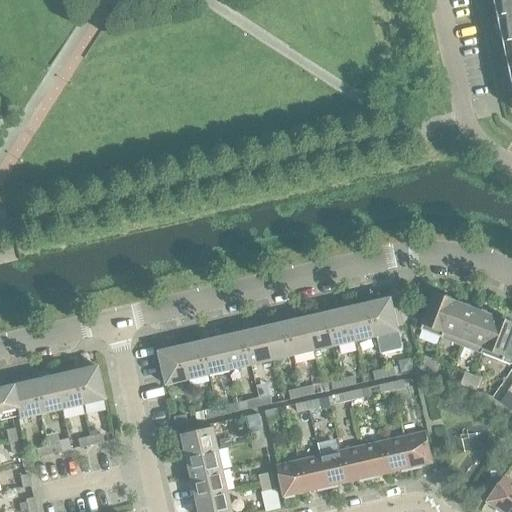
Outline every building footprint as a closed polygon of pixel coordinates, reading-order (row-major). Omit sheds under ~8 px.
[(511,0),(494,0),(511,82),(511,0)] [(420,329),(441,337),(455,301),(434,293),(425,317),(422,324),(420,329)] [(391,297),(369,302),(377,336),(376,337),(380,354),(403,348),(398,326),(403,325),(399,306),(393,307),(391,297)] [(441,337),(461,345),(475,309),(455,301),(441,337)] [(356,341),(376,337),(377,336),(369,302),(348,307),(356,341)] [(327,312),(335,346),(356,341),(348,307),(327,312)] [(461,345),(481,353),(495,317),(475,309),(461,345)] [(306,317),(314,351),(335,346),(327,312),(306,317)] [(415,313),(412,321),(422,324),(425,317),(415,313)] [(285,322),(293,356),(314,351),(306,317),(285,322)] [(511,323),(495,317),(481,353),(502,361),(511,365),(511,363),(511,336),(511,337),(511,335),(511,323)] [(264,327),(272,361),(293,356),(285,322),(264,327)] [(243,332),(250,366),(272,361),(264,327),(243,332)] [(222,336),(229,370),(250,366),(243,332),(222,336)] [(200,341),(208,375),(229,370),(222,336),(200,341)] [(179,346),(187,380),(208,375),(200,341),(179,346)] [(166,385),(187,380),(179,346),(158,351),(166,385)] [(425,356),(420,369),(428,372),(433,359),(425,356)] [(410,358),(399,361),(401,373),(413,370),(410,358)] [(441,362),(433,359),(428,372),(436,375),(441,362)] [(74,370),(82,404),(103,399),(95,366),(74,370)] [(385,369),(386,377),(400,374),(398,366),(385,369)] [(375,380),(386,377),(385,369),(373,372),(375,380)] [(53,375),(60,409),(82,404),(74,370),(53,375)] [(460,384),(468,388),(473,375),(465,372),(460,384)] [(31,380),(39,414),(60,409),(53,375),(31,380)] [(473,375),(468,388),(476,391),(481,378),(473,375)] [(354,376),(342,379),(344,387),(356,384),(354,376)] [(344,387),(342,379),(331,381),(333,390),(344,387)] [(393,390),(405,388),(403,379),(391,382),(393,390)] [(10,385),(15,408),(18,419),(39,414),(31,380),(10,385)] [(372,395),(381,393),(393,390),(391,382),(370,387),(372,395)] [(10,385),(0,387),(0,411),(15,408),(10,385)] [(312,386),(300,388),(302,396),(314,394),(312,386)] [(370,387),(349,392),(351,400),(372,395),(370,387)] [(302,396),(300,388),(289,391),(290,399),(302,396)] [(349,392),(328,397),(330,406),(339,404),(339,403),(351,400),(349,392)] [(258,398),(260,406),(272,403),(270,395),(258,398)] [(320,407),(330,407),(330,406),(328,397),(307,401),(309,409),(320,407)] [(248,409),(260,406),(258,398),(247,401),(248,409)] [(297,412),(309,409),(307,401),(295,404),(297,412)] [(228,405),(216,408),(218,416),(230,413),(228,405)] [(218,416),(216,408),(204,411),(206,419),(218,416)] [(266,419),(278,416),(276,408),(264,411),(266,419)] [(176,426),(188,423),(186,415),(174,418),(176,426)] [(181,434),(186,456),(218,449),(213,427),(181,434)] [(5,430),(8,442),(16,440),(13,428),(5,430)] [(251,441),(264,438),(262,430),(249,433),(251,441)] [(404,436),(411,470),(421,468),(421,465),(433,463),(425,431),(404,436)] [(101,434),(89,437),(91,445),(103,442),(101,434)] [(404,436),(383,441),(390,473),(401,470),(411,470),(404,436)] [(91,445),(89,437),(77,439),(79,447),(91,445)] [(220,440),(221,448),(231,445),(229,438),(220,440)] [(266,446),(264,438),(251,441),(253,449),(266,446)] [(16,440),(8,442),(11,453),(19,452),(16,440)] [(361,446),(369,480),(379,477),(379,475),(390,473),(383,441),(361,446)] [(47,446),(48,454),(60,452),(58,444),(47,446)] [(37,457),(48,454),(47,446),(35,449),(37,457)] [(340,451),(348,482),(359,480),(359,482),(369,480),(361,446),(340,451)] [(186,456),(191,477),(223,470),(218,449),(186,456)] [(319,455),(327,489),(337,487),(337,485),(348,482),(340,451),(319,455)] [(298,460),(305,492),(316,489),(317,492),(327,489),(319,455),(298,460)] [(294,494),(305,492),(298,460),(276,465),(284,499),(295,497),(294,494)] [(191,477),(196,498),(228,491),(223,470),(191,477)] [(260,483),(274,480),(272,472),(258,475),(260,483)] [(27,473),(19,475),(22,487),(30,485),(27,473)] [(497,511),(505,511),(511,503),(511,480),(505,475),(486,502),(496,508),(495,510),(497,511)] [(276,489),(274,480),(260,483),(262,492),(276,489)] [(276,489),(262,492),(267,511),(280,508),(276,489)] [(232,511),(228,491),(196,498),(199,511),(232,511)] [(27,511),(35,509),(33,497),(25,499),(27,511)]
